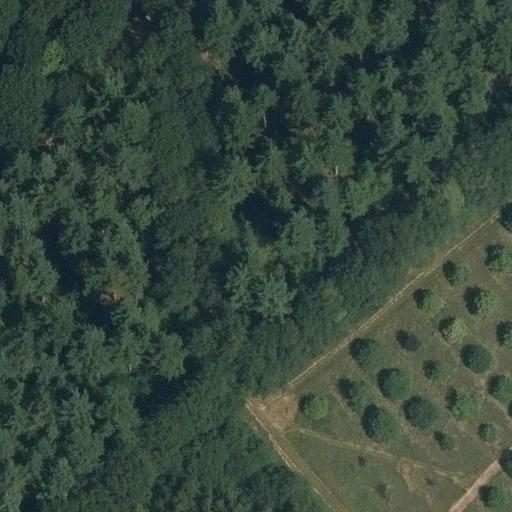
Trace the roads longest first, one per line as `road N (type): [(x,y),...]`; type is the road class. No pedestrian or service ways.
road 1 (track): [(147,0),(199,339),(215,385),(324,511)]
road 2 (track): [(196,0),(0,160)]
